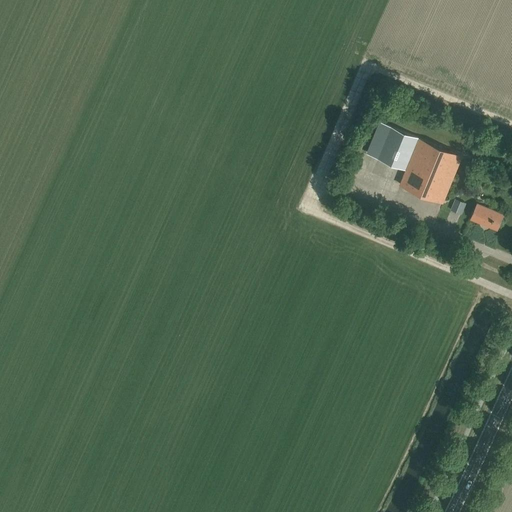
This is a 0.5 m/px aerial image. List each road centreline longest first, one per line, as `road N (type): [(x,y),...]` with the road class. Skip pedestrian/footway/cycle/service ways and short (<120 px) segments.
road 1 (unknown): [(0,62),(307,189),(301,204),(511,298)]
road 2 (tertiary): [(451,511),(511,379)]
